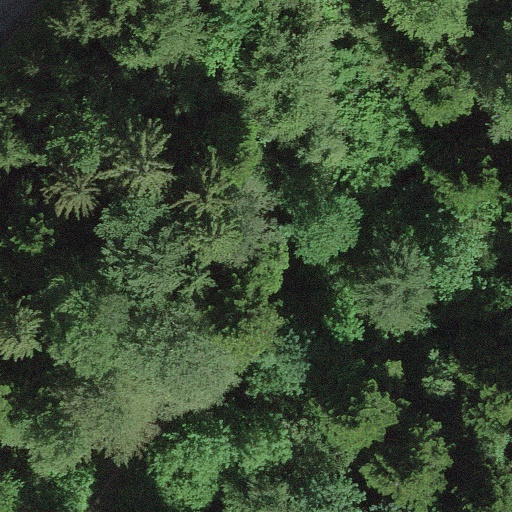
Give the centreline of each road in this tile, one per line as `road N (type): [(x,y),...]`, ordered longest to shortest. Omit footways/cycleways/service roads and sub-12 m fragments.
road 1 (track): [(511,86),(366,213),(87,511)]
road 2 (track): [(0,460),(166,429),(511,321)]
